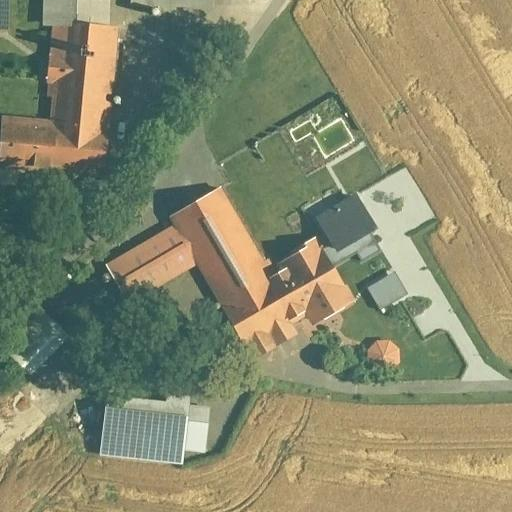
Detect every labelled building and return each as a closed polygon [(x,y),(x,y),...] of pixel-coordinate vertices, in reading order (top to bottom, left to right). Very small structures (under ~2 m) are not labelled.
[(105,0),(34,0),(33,23),(51,24),(104,27),(105,0)] [(0,115),(0,167),(103,174),(112,27),(104,27),(51,24),(49,57),(44,57),(42,81),(47,81),(45,118),(0,115)] [(257,260),(217,187),(165,215),(171,227),(191,263),(243,356),(304,322),(271,264),(267,255),(257,260)] [(332,245),(320,253),(329,270),(357,255),(361,263),(380,253),(369,232),(373,229),(356,199),(319,220),(332,245)] [(171,227),(103,264),(123,300),(191,263),(171,227)] [(320,253),(313,241),(271,264),(304,322),(306,326),(348,303),(329,270),(320,253)] [(403,274),(374,285),(383,309),(412,298),(403,274)] [(0,352),(0,353),(24,377),(62,338),(37,314),(0,352)] [(375,371),(404,369),(402,342),(373,344),(375,371)] [(182,405),(101,397),(95,457),(176,464),(177,450),(182,405)] [(182,405),(177,450),(200,452),(204,407),(182,405)]
